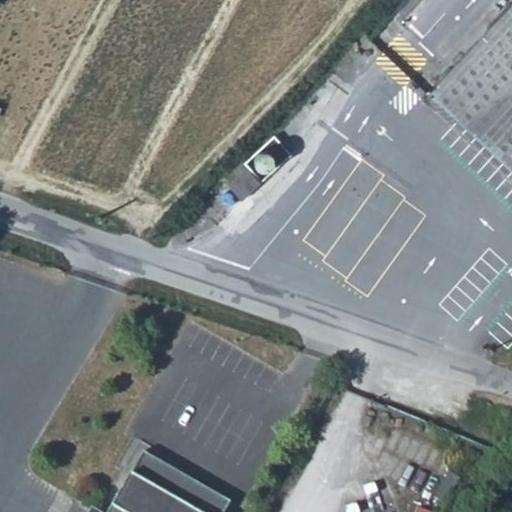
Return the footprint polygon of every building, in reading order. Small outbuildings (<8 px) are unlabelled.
[(511,3),(434,89),(511,162),(511,3)] [(279,134),(251,160),(267,177),(296,151),(279,134)] [(262,180),(245,162),(230,178),(248,195),(262,180)] [(144,466),(227,511),(233,511),(245,493),(156,444),(144,466)] [(227,511),(144,466),(118,511),(227,511)]
